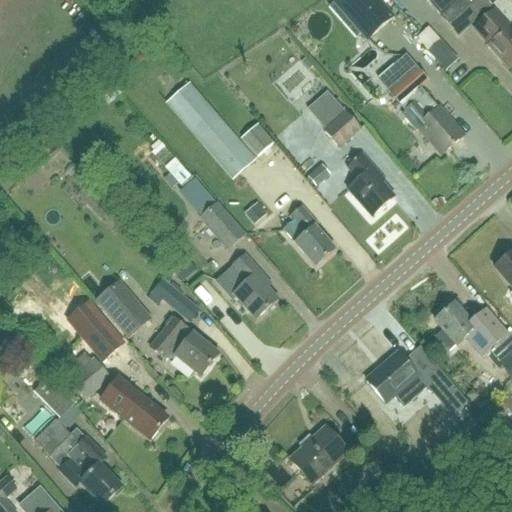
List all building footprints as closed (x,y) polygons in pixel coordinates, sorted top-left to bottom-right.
[(390,22),(370,0),(338,0),(333,5),(366,43),(390,22)] [(457,36),(489,8),(481,0),(427,0),(427,1),(440,17),(457,36)] [(511,22),(511,0),(505,0),(498,7),(511,22)] [(511,26),(510,28),(494,11),(473,31),(488,48),(487,49),(508,72),(511,68),(511,26)] [(426,53),(444,74),(458,62),(439,42),(426,53)] [(407,79),(389,95),(405,113),(401,116),(414,131),(416,129),(441,157),(463,137),(438,109),(422,90),(428,85),(415,69),(406,77),(407,79)] [(184,85),(164,104),(231,179),(252,160),(184,85)] [(338,149),(360,130),(345,113),(324,132),(338,149)] [(273,146),(257,127),(240,142),(256,161),(273,146)] [(371,218),(393,198),(381,184),(384,181),(361,155),(346,168),(357,181),(346,190),(371,218)] [(329,175),(322,166),(308,178),(315,187),(329,175)] [(194,180),(181,192),(202,216),(216,204),(194,180)] [(92,185),(79,196),(101,220),(114,209),(92,185)] [(228,251),(244,236),(215,205),(199,221),(228,251)] [(294,247),(314,270),(334,253),(313,230),(316,228),(300,210),(288,221),(291,224),(282,233),(294,247)] [(511,253),(494,270),(511,290),(511,295),(510,298),(511,300),(511,253)] [(244,259),(230,271),(231,272),(217,285),(230,300),(233,297),(255,322),(276,303),(265,291),(269,287),(244,259)] [(170,310),(180,298),(161,283),(147,300),(156,308),(161,303),(170,310)] [(112,321),(128,340),(149,322),(134,303),(125,293),(117,284),(96,302),(103,311),(112,321)] [(87,306),(67,324),(100,363),(121,346),(87,306)] [(483,358),(484,357),(496,346),(495,345),(479,326),(475,330),(455,306),(435,323),(443,332),(434,340),(447,355),(456,347),(456,348),(467,339),(482,357),(483,358)] [(200,380),(218,358),(192,336),(190,338),(184,333),(186,331),(173,321),(173,322),(170,320),(165,327),(167,329),(150,349),(163,360),(173,359),(200,380)] [(438,387),(445,381),(419,350),(403,363),(396,355),(365,383),(384,405),(392,398),(396,402),(401,403),(409,396),(409,391),(405,387),(415,378),(433,398),(442,391),(438,387)] [(41,384),(44,381),(50,377),(32,356),(23,363),(41,384)] [(511,358),(500,369),(511,383),(511,358)] [(85,402),(109,382),(93,362),(69,383),(85,402)] [(58,420),(72,405),(47,380),(32,394),(58,420)] [(98,402),(123,422),(150,443),(167,422),(140,401),(115,381),(98,402)] [(473,419),(457,432),(468,445),(484,433),(473,419)] [(101,507),(120,489),(98,466),(105,460),(84,439),(75,430),(69,436),(55,422),(34,442),(62,470),(58,474),(75,490),(80,485),(101,507)] [(511,449),(511,442),(497,425),(485,435),(504,457),(511,449)] [(289,463),(311,488),(347,456),(325,431),(289,463)] [(393,483),(385,491),(392,499),(401,491),(402,492),(413,482),(397,464),(386,475),(393,483)] [(0,485),(0,511),(11,511),(3,502),(15,491),(6,481),(0,485)] [(46,511),(35,500),(22,511),(46,511)]
